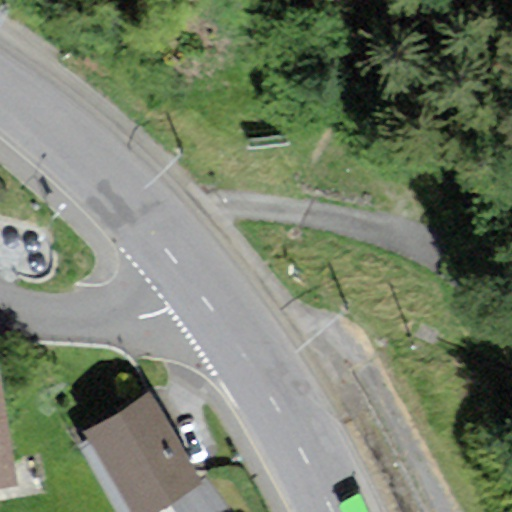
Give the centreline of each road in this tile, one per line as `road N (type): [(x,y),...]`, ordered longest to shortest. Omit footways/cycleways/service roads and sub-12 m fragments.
road 1 (track): [(511,321),(398,241),(356,220),(274,201),(217,202),(165,247)]
road 2 (secondary): [(0,87),(110,180),(208,300)]
road 3 (secondary): [(208,300),(333,511)]
road 4 (residential): [(208,300),(128,319),(0,301)]
